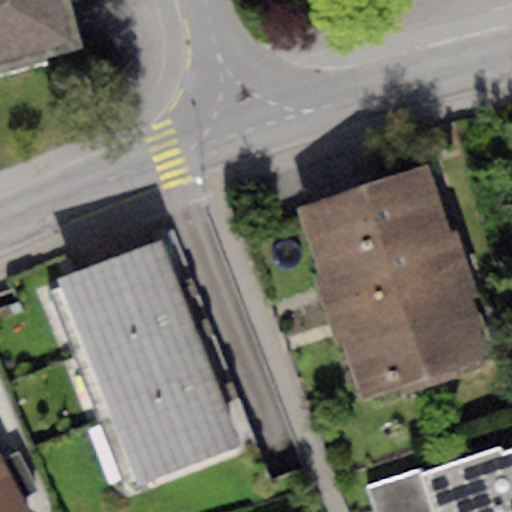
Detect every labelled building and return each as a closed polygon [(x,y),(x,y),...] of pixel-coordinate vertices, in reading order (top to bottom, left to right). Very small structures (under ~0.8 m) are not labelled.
[(66,0),(0,0),(0,68),(80,45),(66,0)] [(431,165),(294,209),(357,403),(494,359),(431,165)] [(161,241),(57,278),(83,350),(187,313),(161,241)] [(187,313),(83,350),(108,422),(213,384),(187,313)] [(237,449),(213,384),(108,422),(131,486),(237,449)] [(499,445),(418,471),(431,511),(511,511),(511,450),(502,454),(499,445)] [(13,450),(0,456),(0,511),(28,511),(22,500),(36,493),(13,450)] [(431,511),(418,471),(366,488),(374,511),(431,511)]
